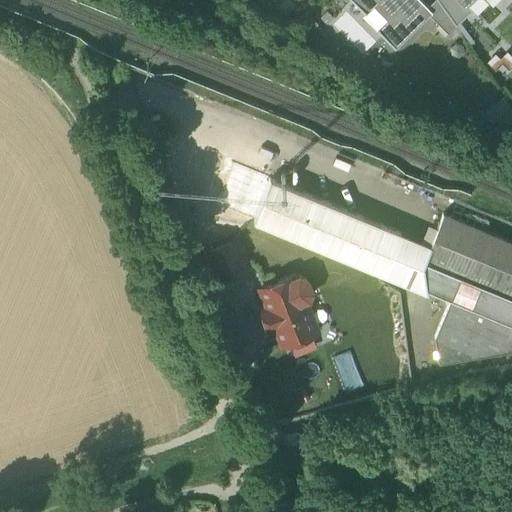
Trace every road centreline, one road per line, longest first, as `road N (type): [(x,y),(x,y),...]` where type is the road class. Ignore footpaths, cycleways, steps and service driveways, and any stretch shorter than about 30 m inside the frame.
road 1 (residential): [(106,114),(230,424),(255,511)]
road 2 (track): [(106,114),(87,113),(69,87),(0,43)]
